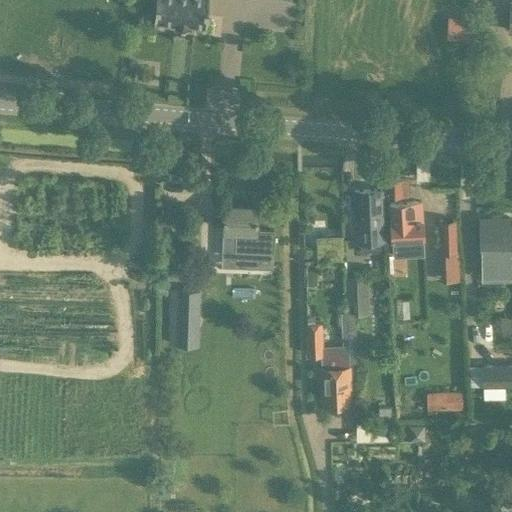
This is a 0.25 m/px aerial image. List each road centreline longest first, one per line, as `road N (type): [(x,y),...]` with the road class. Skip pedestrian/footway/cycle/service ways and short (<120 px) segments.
road 1 (tertiary): [(0,99),(511,143)]
road 2 (unknown): [(299,151),(299,360),(304,415),(321,439)]
